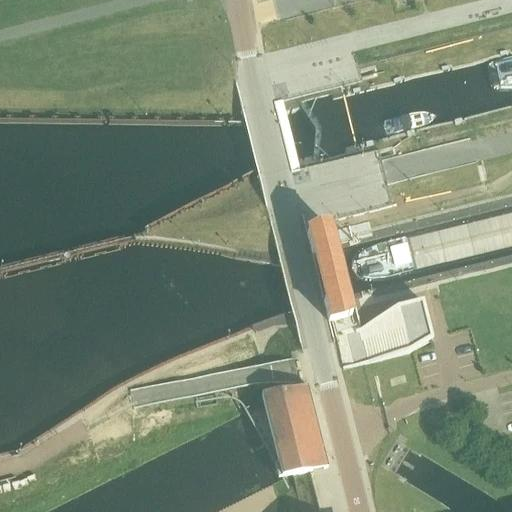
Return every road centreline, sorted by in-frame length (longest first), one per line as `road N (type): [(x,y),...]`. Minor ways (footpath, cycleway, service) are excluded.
road 1 (tertiary): [(359,511),(241,18)]
road 2 (unknown): [(334,414),(511,370)]
